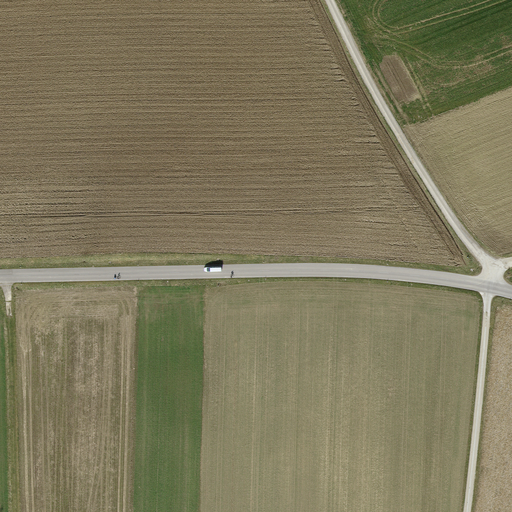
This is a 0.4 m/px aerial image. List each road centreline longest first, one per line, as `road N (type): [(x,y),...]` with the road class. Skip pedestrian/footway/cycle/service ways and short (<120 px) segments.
road 1 (tertiary): [(0,270),(377,271),(511,294)]
road 2 (track): [(329,0),(444,206),(496,267)]
road 3 (track): [(466,511),(491,287),(496,267),(511,263)]
road 4 (track): [(12,270),(22,511)]
